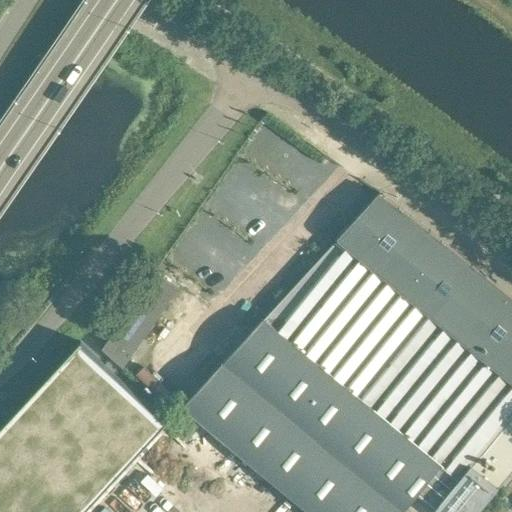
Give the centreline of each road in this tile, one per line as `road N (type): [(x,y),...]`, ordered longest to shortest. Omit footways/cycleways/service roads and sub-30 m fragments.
road 1 (unclassified): [(0,374),(27,356),(260,70)]
road 2 (unclassified): [(511,253),(260,70)]
road 3 (tertiary): [(0,171),(117,0)]
road 4 (unclassified): [(260,70),(137,0)]
